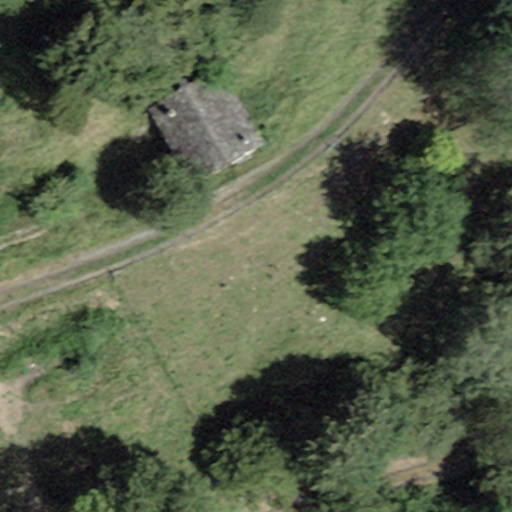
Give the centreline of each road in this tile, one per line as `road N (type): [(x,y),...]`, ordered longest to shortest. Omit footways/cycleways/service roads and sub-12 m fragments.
road 1 (track): [(441,0),(356,103),(237,197),(128,253),(0,303)]
road 2 (track): [(289,511),(511,450)]
